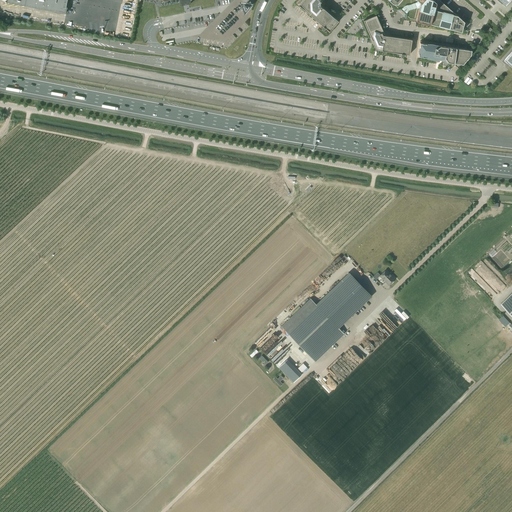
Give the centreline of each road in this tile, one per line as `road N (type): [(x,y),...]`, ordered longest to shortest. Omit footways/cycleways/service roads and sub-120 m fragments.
road 1 (unclassified): [(511,189),(0,104)]
road 2 (motorway): [(0,80),(328,140),(511,164)]
road 3 (motorway): [(452,134),(0,55)]
road 4 (secondary): [(249,80),(393,106),(511,114)]
road 5 (secondary): [(511,101),(420,97),(255,69)]
road 6 (track): [(489,186),(316,371)]
road 7 (secondary): [(0,34),(249,80)]
road 8 (secondary): [(247,68),(80,38),(0,34)]
road 9 (track): [(511,346),(345,511)]
road 10 (unknown): [(313,364),(161,511)]
